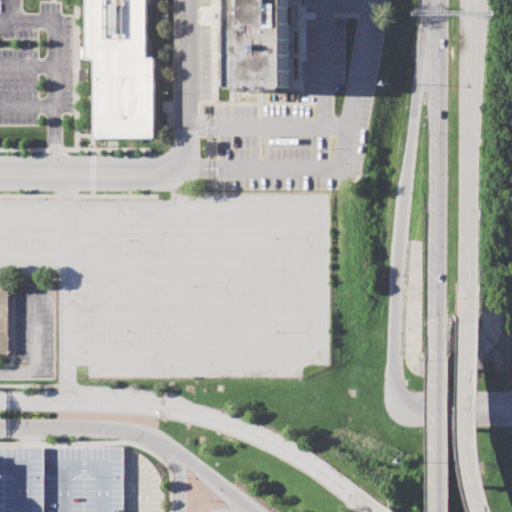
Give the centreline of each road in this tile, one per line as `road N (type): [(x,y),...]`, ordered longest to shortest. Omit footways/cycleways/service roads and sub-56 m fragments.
road 1 (primary): [(428,0),(397,297),(395,381),(406,408)]
road 2 (motorway): [(357,496),(279,443),(221,421),(162,406),(62,402)]
road 3 (motorway): [(467,316),(468,0)]
road 4 (motorway): [(441,0),(441,313)]
road 5 (motorway): [(441,313),(439,511)]
road 6 (motorway): [(483,511),(466,432),(467,316)]
road 7 (residential): [(181,158),(160,175),(0,175)]
road 8 (tertiary): [(0,428),(123,431),(176,456)]
road 9 (residential): [(181,158),(188,0)]
